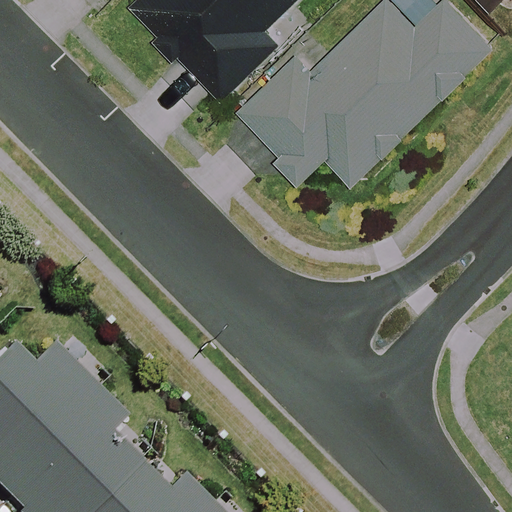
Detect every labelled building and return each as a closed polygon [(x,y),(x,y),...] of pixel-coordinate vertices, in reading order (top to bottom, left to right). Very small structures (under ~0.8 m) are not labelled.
[(141,0),(136,5),(166,35),(161,39),(178,56),(182,52),(227,97),(280,44),(267,31),(298,0),(141,0)] [(497,49),(449,0),(448,0),(423,25),(399,0),(393,0),(318,73),(304,57),(244,114),(308,181),(331,158),(356,184),(497,49)] [(484,0),(497,13),(510,0),(484,0)] [(88,511),(135,467),(106,437),(122,421),(49,348),(27,370),(7,351),(0,358),(0,490),(19,510),(17,511),(88,511)] [(135,467),(88,511),(213,511),(179,477),(162,494),(135,467)]
